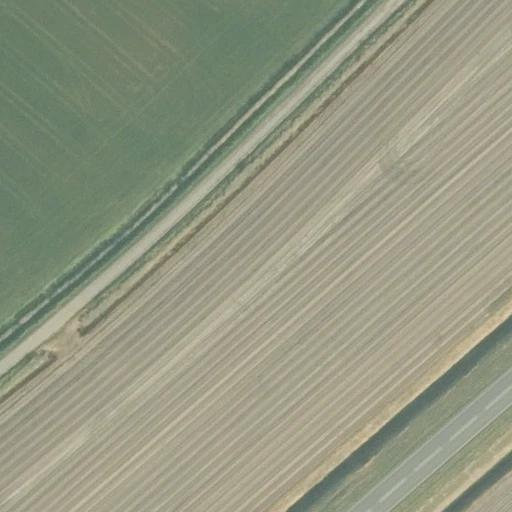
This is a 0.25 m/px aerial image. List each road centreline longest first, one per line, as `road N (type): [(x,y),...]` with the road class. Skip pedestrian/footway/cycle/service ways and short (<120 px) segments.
road 1 (unclassified): [(0,367),(139,248),(395,0)]
road 2 (trunk): [(374,511),(511,394)]
